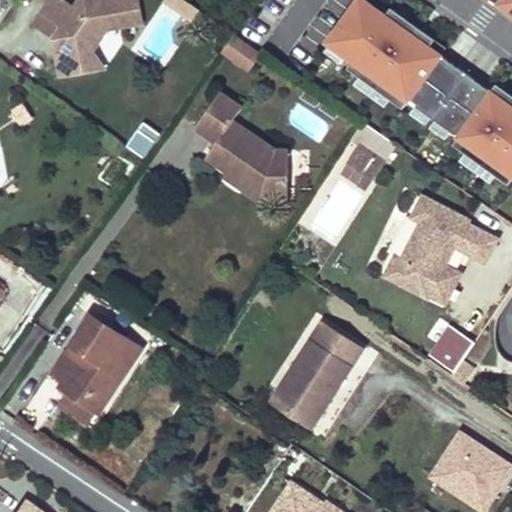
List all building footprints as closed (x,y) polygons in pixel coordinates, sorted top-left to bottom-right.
[(64,0),(48,0),(41,11),(62,25),(53,37),(60,42),(61,47),(55,49),(60,75),(79,71),(77,56),(90,53),(92,50),(102,35),(101,29),(141,22),(136,0),(77,0),(74,6),(64,0)] [(165,0),(164,3),(193,18),(200,4),(192,0),(165,0)] [(364,0),(356,0),(327,41),(353,60),(347,68),(403,108),(408,100),(458,137),(453,144),(508,184),(511,178),(511,94),(496,84),(491,91),(440,54),(437,59),(410,39),(419,28),(391,7),(385,15),(364,0)] [(511,0),(501,0),(498,5),(511,15),(511,0)] [(53,37),(62,25),(41,11),(33,23),(53,37)] [(419,28),(410,39),(437,59),(440,54),(445,47),(419,28)] [(247,70),(261,50),(233,31),(219,51),(247,70)] [(79,71),(103,67),(92,50),(90,53),(77,56),(79,71)] [(217,91),(193,125),(214,141),(204,155),(225,169),(245,184),(249,177),(257,183),(257,193),(276,194),(278,149),(272,149),(231,119),(239,107),(217,91)] [(368,149),(359,143),(348,160),(357,166),(368,149)] [(286,149),(278,149),(276,194),(257,193),(257,183),(249,177),(245,184),(225,169),(221,174),(254,198),(284,199),(286,149)] [(386,160),(368,149),(357,166),(375,177),(386,160)] [(487,261),(498,239),(468,224),(470,220),(425,197),(414,217),(423,222),(403,260),(397,257),(387,275),(430,297),(431,295),(447,303),(458,282),(442,274),(447,265),(457,246),(487,261)] [(442,274),(458,282),(463,273),(447,265),(442,274)] [(77,357),(66,350),(50,373),(62,381),(60,386),(68,391),(99,412),(140,347),(90,315),(70,345),(80,352),(77,357)] [(361,348),(321,323),(270,402),(310,428),(322,410),(318,407),(322,401),(326,404),(361,348)] [(432,356),(456,372),(463,361),(476,342),(453,327),(432,356)] [(456,372),(453,375),(465,383),(475,369),(463,361),(456,372)] [(99,412),(68,391),(59,404),(90,424),(99,412)] [(426,476),(481,511),(485,511),(511,470),(511,459),(459,425),(426,476)] [(282,511),(301,486),(292,479),(267,511),(282,511)] [(340,511),(342,510),(322,496),(320,500),(301,486),(282,511),(340,511)] [(41,511),(22,498),(12,511),(41,511)] [(425,511),(411,502),(403,511),(425,511)]
